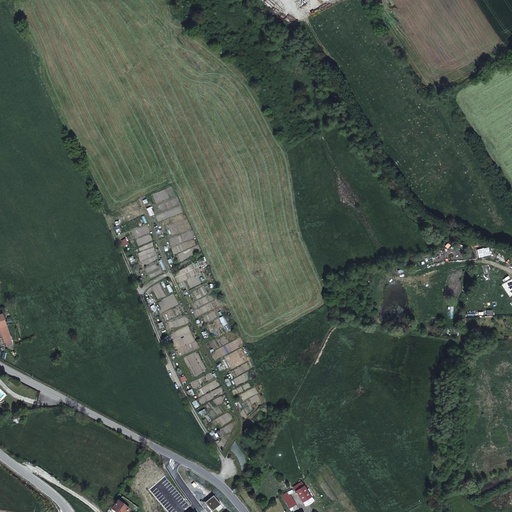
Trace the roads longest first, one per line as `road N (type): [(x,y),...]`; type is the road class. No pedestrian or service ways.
road 1 (track): [(106,216),(194,413),(226,463),(219,481)]
road 2 (tertiary): [(188,463),(0,366)]
